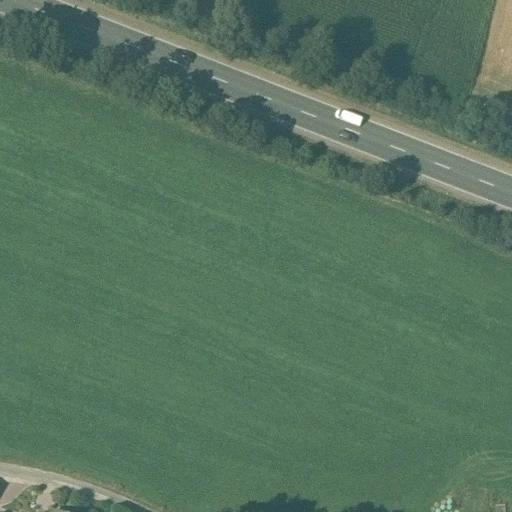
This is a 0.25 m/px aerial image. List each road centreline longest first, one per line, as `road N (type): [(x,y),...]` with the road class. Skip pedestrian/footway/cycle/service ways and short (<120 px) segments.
road 1 (primary): [(16,0),(511,191)]
road 2 (residential): [(134,511),(97,494),(0,471)]
